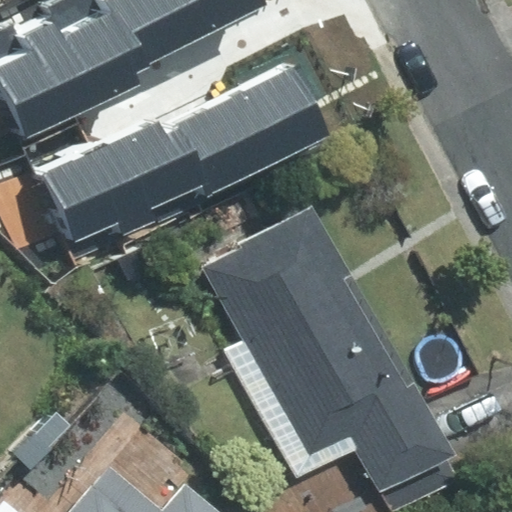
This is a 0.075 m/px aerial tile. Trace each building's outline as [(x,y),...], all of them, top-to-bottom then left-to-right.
[(261,0),(110,0),(116,11),(149,63),(263,4),(261,0)] [(33,54),(0,69),(0,81),(28,138),(141,84),(135,73),(151,66),(149,63),(116,11),(63,37),(55,20),(24,34),(33,54)] [(294,68),(177,123),(179,128),(205,186),(210,197),(330,136),(294,68)] [(158,122),(43,172),(74,242),(116,224),(121,235),(157,220),(152,209),(205,186),(179,128),(167,133),(158,122)] [(366,490),(440,450),(340,268),(302,200),(192,261),(234,336),(216,346),(289,478),(342,448),(366,490)] [(91,460),(46,511),(218,511),(177,477),(150,510),(91,460)]
